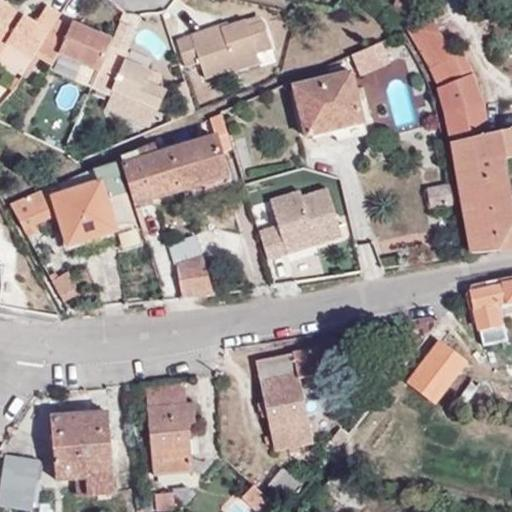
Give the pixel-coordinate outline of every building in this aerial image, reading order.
[(57,18),(60,13),(46,6),(36,23),(0,1),(0,55),(7,44),(33,59),(36,54),(51,29),(57,18)] [(409,29),(430,69),(453,53),(441,35),(454,25),(441,6),(409,29)] [(70,27),(57,18),(51,29),(65,37),(70,27)] [(220,25),(190,35),(195,49),(179,54),(183,67),(200,62),(205,78),(214,75),(217,82),(234,76),(232,72),(260,63),(257,54),(272,48),(264,21),(249,26),(246,19),(221,28),(220,25)] [(109,45),(111,38),(72,22),(70,27),(65,37),(51,29),(36,54),(40,57),(53,65),(59,54),(98,70),(109,45)] [(195,49),(190,35),(175,40),(179,54),(195,49)] [(127,53),(109,45),(98,70),(91,86),(109,94),(111,90),(157,110),(166,91),(156,86),(144,81),(149,70),(125,60),(127,53)] [(430,69),(446,112),(484,105),(474,77),(461,47),(453,53),(430,69)] [(33,59),(23,74),(27,77),(40,57),(36,54),(33,59)] [(161,76),(149,70),(144,81),(156,86),(161,76)] [(306,137),(334,130),(364,123),(356,90),(351,71),(293,85),(306,137)] [(363,88),(356,90),(364,123),(371,121),(363,88)] [(446,112),(452,142),(491,132),(484,105),(446,112)] [(232,148),(221,111),(209,116),(217,134),(176,147),(173,131),(167,134),(171,147),(183,190),(231,176),(223,152),(232,148)] [(364,123),(334,130),(337,142),(367,134),(364,123)] [(511,248),(511,189),(507,159),(511,157),(511,127),(491,132),(452,142),(471,253),(511,248)] [(135,205),(183,190),(171,147),(161,151),(158,141),(120,156),(122,162),(135,205)] [(135,223),(141,221),(135,205),(122,162),(94,170),(99,182),(53,196),(50,187),(10,203),(27,234),(43,227),(60,220),(69,244),(115,229),(135,223)] [(94,170),(50,187),(53,196),(99,182),(94,170)] [(232,185),(231,176),(183,190),(186,200),(232,185)] [(454,204),(450,184),(427,189),(430,209),(454,204)] [(300,191),(270,200),(278,225),(259,231),(267,258),(287,252),(286,246),(313,237),(315,243),(342,235),(327,188),(301,196),(300,191)] [(141,244),(135,223),(115,229),(123,250),(141,244)] [(68,310),(81,309),(62,275),(67,272),(43,227),(27,234),(68,310)] [(176,263),(202,255),(197,236),(172,244),(176,263)] [(287,252),(315,243),(313,237),(286,246),(287,252)] [(181,298),(214,294),(211,283),(202,255),(176,263),(181,298)] [(214,294),(224,293),(223,281),(211,283),(214,294)] [(511,302),(511,282),(471,292),(472,296),(479,329),(501,323),(497,306),(511,302)] [(437,402),(465,362),(440,343),(411,383),(437,402)] [(339,371),(334,345),(256,362),(275,450),(314,442),(301,380),(339,371)] [(194,472),(185,378),(146,383),(155,476),(194,472)] [(115,494),(109,412),(52,417),(57,482),(88,480),(89,496),(115,494)] [(0,506),(32,511),(39,461),(7,456),(0,500),(0,506)] [(343,502),(361,482),(338,470),(324,489),(343,502)] [(264,511),(272,511),(277,507),(254,485),(246,496),(264,511)]
